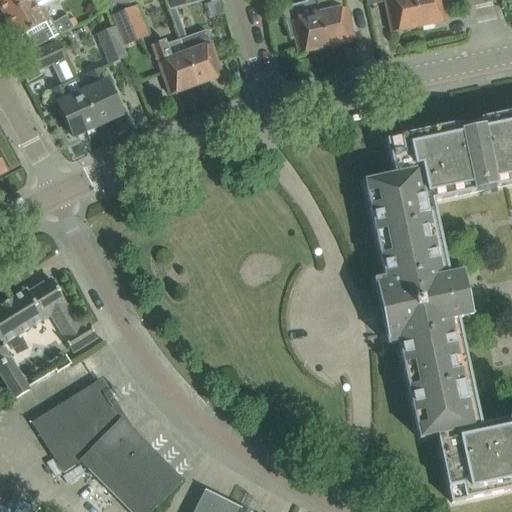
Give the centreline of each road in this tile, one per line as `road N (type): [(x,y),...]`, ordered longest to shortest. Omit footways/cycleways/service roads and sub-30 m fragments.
road 1 (residential): [(343,511),(270,473),(179,399),(121,320),(56,192)]
road 2 (tertiary): [(265,113),(496,57)]
road 3 (tertiary): [(56,192),(265,113)]
